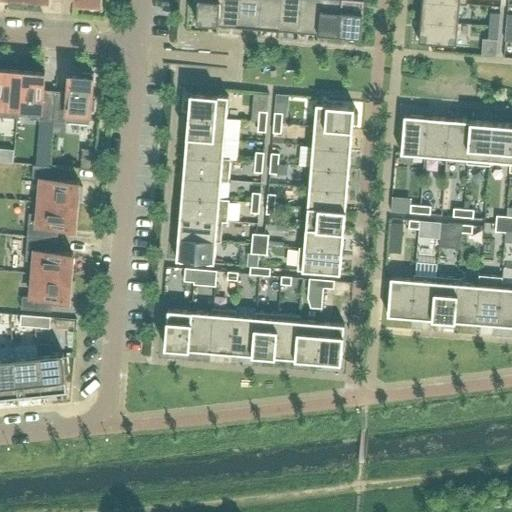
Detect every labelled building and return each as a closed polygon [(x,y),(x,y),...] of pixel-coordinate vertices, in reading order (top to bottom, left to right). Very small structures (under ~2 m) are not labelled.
[(198,0),(196,21),(217,23),(219,0),(198,0)] [(219,0),(217,23),(238,25),(239,0),(219,0)] [(239,0),(238,25),(258,27),(260,0),(239,0)] [(260,0),(258,27),(278,28),(280,0),(260,0)] [(280,0),(278,28),(299,30),(301,0),(280,0)] [(301,0),(299,30),(319,32),(321,0),(301,0)] [(321,0),(319,32),(339,34),(342,0),(321,0)] [(363,0),(342,0),(339,34),(361,35),(363,0)] [(429,0),(421,0),(420,20),(458,23),(459,4),(459,3),(429,0)] [(498,26),(500,13),(490,12),(489,26),(498,26)] [(458,23),(420,20),(418,41),(456,44),(458,23)] [(498,26),(489,26),(488,39),(497,39),(498,26)] [(6,107),(18,108),(21,70),(0,68),(0,116),(5,116),(6,107)] [(29,119),(53,121),(55,95),(43,94),(45,72),(21,70),(18,108),(30,109),(29,119)] [(67,96),(55,95),(53,121),(65,122),(66,112),(90,114),(90,110),(94,110),(95,100),(91,100),(94,73),(80,72),(79,75),(69,75),(67,96)] [(188,115),(226,118),(228,95),(190,92),(190,99),(185,99),(184,108),(189,109),(188,115)] [(358,113),(354,113),(354,106),(316,103),(314,125),(352,129),(353,122),(358,123),(358,113)] [(259,111),(258,121),(266,121),(267,111),(259,111)] [(274,112),(274,122),(282,122),(283,112),(274,112)] [(401,152),(425,154),(428,116),(404,114),(401,152)] [(225,138),(226,118),(188,115),(187,135),(225,138)] [(249,153),(250,137),(239,137),(240,116),(228,116),(227,152),(249,153)] [(449,118),(428,116),(425,154),(446,156),(449,118)] [(446,156),(467,158),(468,158),(471,120),(449,118),(446,156)] [(93,128),(92,119),(70,120),(71,130),(93,128)] [(492,122),(471,120),(468,158),(467,158),(466,163),(490,165),(490,160),(489,160),(492,122)] [(265,131),(266,121),(258,121),(257,131),(265,131)] [(274,122),(273,132),(281,133),(282,122),(274,122)] [(511,162),(511,146),(511,123),(492,122),(489,160),(490,160),(510,162),(511,162)] [(351,149),(352,129),(314,125),(313,145),(351,149)] [(225,138),(187,135),(185,155),(230,159),(230,158),(223,158),(225,138)] [(349,169),(351,149),(313,145),(311,166),(349,169)] [(263,162),(264,152),(256,151),(255,161),(263,162)] [(270,162),(278,163),(279,153),(271,152),(270,162)] [(230,159),(185,155),(183,176),(228,179),(230,159)] [(262,172),(263,162),(255,161),(254,171),(262,172)] [(277,173),(278,163),(270,162),(269,172),(277,173)] [(41,178),(40,201),(77,204),(77,201),(81,201),(82,185),(79,185),(79,181),(57,179),(58,166),(33,164),(32,177),(41,178)] [(347,190),(349,169),(311,166),(309,186),(347,190)] [(228,179),(183,176),(181,196),(229,200),(229,199),(220,198),(221,180),(228,180),(228,179)] [(345,210),(347,190),(309,186),(307,206),(345,210)] [(252,192),(251,202),(260,203),(260,192),(252,192)] [(268,193),(267,203),(275,204),(276,194),(268,193)] [(229,200),(181,196),(180,216),(227,220),(229,200)] [(27,236),(52,238),(53,226),(75,228),(77,204),(40,201),(39,213),(29,212),(27,236)] [(259,213),(260,203),(251,202),(251,212),(259,213)] [(267,203),(266,213),(274,214),(275,204),(267,203)] [(420,213),(420,205),(410,204),(410,212),(420,213)] [(431,205),(420,205),(420,213),(430,214),(431,205)] [(344,230),(345,210),(307,206),(306,227),(344,230)] [(453,216),(463,216),(464,208),(453,207),(453,216)] [(474,209),(464,208),(463,216),(473,217),(474,209)] [(506,224),(506,215),(496,215),(496,223),(506,224)] [(227,220),(180,216),(178,237),(221,240),(222,221),(227,221),(227,220)] [(408,227),(418,228),(419,220),(409,219),(408,227)] [(429,221),(419,220),(418,228),(429,229),(429,221)] [(452,231),(462,232),(462,224),(452,223),(452,231)] [(505,232),(506,224),(496,223),(495,231),(505,232)] [(462,224),(462,232),(472,233),(472,224),(462,224)] [(342,251),(344,230),(306,227),(304,246),(299,246),(299,247),(342,251)] [(252,233),(252,243),(260,243),(260,233),(252,233)] [(269,234),(260,233),(260,243),(268,244),(269,234)] [(52,238),(27,236),(25,260),(34,261),(33,273),(71,276),(73,252),(51,250),(52,238)] [(221,240),(178,237),(176,259),(214,262),(216,241),(221,241),(221,240)] [(260,243),(252,243),(251,253),(259,253),(260,243)] [(268,244),(260,243),(259,253),(267,254),(268,244)] [(340,273),(342,251),(299,247),(297,269),(340,273)] [(250,274),(260,275),(260,266),(250,266),(250,274)] [(270,267),(260,266),(260,275),(270,275),(270,267)] [(184,275),(194,276),(195,268),(185,267),(184,275)] [(205,269),(195,268),(194,276),(204,277),(205,269)] [(238,272),(228,271),(227,279),(237,280),(238,272)] [(71,279),(71,276),(33,273),(32,296),(22,295),(21,308),(46,310),(47,297),(69,299),(69,295),(73,295),(74,280),(71,279)] [(414,278),(411,316),(433,318),(436,275),(414,274),(413,278),(414,278)] [(479,284),(476,322),(497,324),(501,281),(502,281),(502,276),(479,274),(478,284),(479,284)] [(291,276),(281,275),(281,283),(291,284),(291,276)] [(436,275),(433,318),(454,320),(457,282),(458,282),(459,277),(436,275)] [(414,278),(413,278),(391,276),(388,314),(411,316),(414,278)] [(313,286),(323,287),(324,279),(314,278),(313,286)] [(334,280),(324,279),(323,287),(334,288),(334,280)] [(501,281),(497,324),(511,324),(511,281),(502,281),(501,281)] [(457,282),(454,320),(476,322),(479,284),(478,284),(458,282),(457,282)] [(191,310),(188,349),(210,350),(213,308),(212,307),(212,312),(191,310)] [(181,348),(188,349),(191,310),(168,308),(165,347),(172,347),(171,352),(180,353),(181,348)] [(210,350),(231,352),(235,309),(213,308),(210,350)] [(235,309),(231,352),(253,354),(256,311),(255,311),(255,316),(235,314),(236,309),(235,309)] [(253,354),(274,356),(278,313),(256,311),(253,354)] [(278,313),(274,356),(296,358),(299,315),(278,313)] [(35,326),(36,315),(21,314),(20,325),(35,326)] [(51,316),(36,315),(35,326),(50,327),(51,316)] [(296,358),(317,359),(321,321),(300,320),(300,315),(299,315),(296,358)] [(321,321),(317,359),(341,361),(344,323),(321,321)] [(37,343),(39,355),(37,355),(41,393),(67,390),(65,374),(69,374),(67,356),(63,356),(63,352),(51,353),(50,342),(37,343)] [(41,393),(37,355),(14,357),(18,395),(41,393)] [(0,397),(18,395),(14,357),(0,358),(0,397)]
